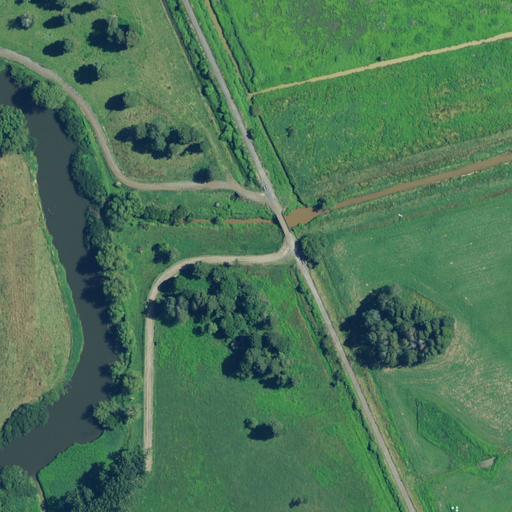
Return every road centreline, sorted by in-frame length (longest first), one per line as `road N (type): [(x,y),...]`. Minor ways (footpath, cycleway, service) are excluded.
road 1 (track): [(121,511),(150,476),(156,293),(178,267),(267,258),(294,245)]
road 2 (track): [(274,203),(228,188),(124,182),(89,110),(44,71),(0,53)]
